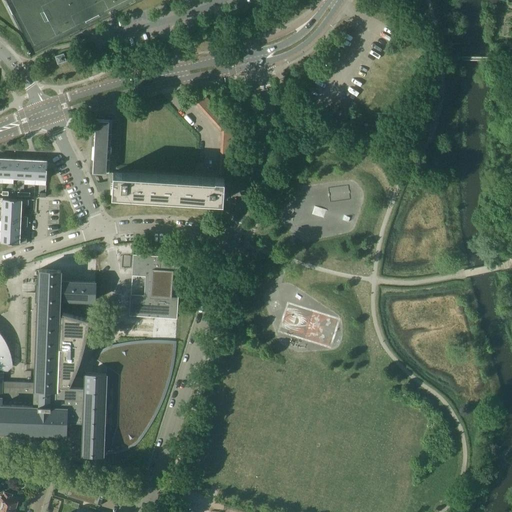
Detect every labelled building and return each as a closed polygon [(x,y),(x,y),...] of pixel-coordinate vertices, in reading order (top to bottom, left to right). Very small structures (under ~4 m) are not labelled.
[(64,53),(55,56),(58,63),(66,61),(64,53)] [(193,100),(197,105),(207,96),(203,92),(193,100)] [(197,105),(201,109),(211,101),(207,96),(197,105)] [(201,109),(205,114),(215,105),(211,101),(201,109)] [(205,114),(209,118),(219,110),(215,105),(205,114)] [(209,118),(213,123),(223,114),(219,110),(209,118)] [(217,127),(227,119),(223,114),(213,123),(217,127)] [(112,120),(95,119),(93,171),(109,172),(112,120)] [(217,127),(221,131),(234,127),(227,119),(217,127)] [(221,137),(233,138),(234,127),(221,131),(221,137)] [(3,177),(14,177),(15,159),(4,158),(3,177)] [(26,159),(15,159),(14,177),(25,178),(26,159)] [(25,178),(35,178),(36,160),(26,159),(25,178)] [(48,160),(36,160),(35,178),(47,179),(48,160)] [(113,172),(113,173),(112,194),(223,201),(224,178),(127,172),(127,173),(113,172)] [(12,210),(21,210),(21,204),(29,204),(29,199),(3,198),(2,209),(12,210)] [(12,210),(2,209),(2,220),(24,221),(28,221),(28,217),(21,216),(21,210),(12,210)] [(28,226),(28,221),(24,221),(2,220),(1,231),(8,231),(20,232),(20,226),(28,226)] [(20,238),(20,232),(8,231),(1,231),(1,242),(27,243),(27,238),(20,238)] [(130,309),(129,315),(177,318),(178,297),(172,297),(173,270),(179,271),(180,271),(181,257),(135,254),(134,254),(132,274),(146,275),(145,295),(131,294),(130,309)] [(0,425),(0,426),(0,430),(66,433),(66,420),(83,421),(83,438),(82,453),(104,454),(104,445),(111,445),(109,454),(110,452),(115,452),(122,451),(128,448),(134,444),(139,439),(143,433),(147,428),(151,421),(154,415),(158,409),(160,402),(163,396),(166,389),(168,382),(170,376),(171,369),(173,362),(174,355),(174,348),(175,342),(170,342),(162,342),(155,341),(148,342),(141,342),(134,343),(127,343),(120,345),(113,346),(107,349),(100,352),(95,357),(93,356),(92,357),(107,366),(107,373),(85,372),(85,379),(74,376),(75,374),(75,372),(76,370),(77,368),(78,366),(78,364),(79,362),(80,360),(80,359),(81,357),(82,355),(82,353),(83,351),(83,349),(84,347),(84,345),(85,343),(85,341),(86,339),(86,337),(87,335),(87,333),(88,331),(88,328),(88,326),(89,324),(89,322),(89,320),(89,318),(83,317),(83,316),(83,315),(83,314),(83,313),(83,312),(83,311),(83,310),(83,309),(83,308),(82,307),(82,306),(82,305),(82,304),(82,303),(82,302),(81,301),(81,300),(95,300),(96,281),(95,281),(60,280),(61,270),(39,269),(39,280),(37,280),(37,285),(36,293),(36,298),(38,298),(36,353),(35,382),(2,381),(2,372),(1,372),(1,369),(5,369),(11,364),(11,361),(10,359),(10,356),(9,354),(8,351),(8,349),(7,347),(6,345),(5,342),(3,340),(2,338),(1,336),(0,335),(0,425)] [(77,476),(77,477),(75,483),(69,481),(69,482),(70,483),(66,494),(65,494),(100,505),(98,504),(99,498),(102,499),(103,498),(100,497),(101,494),(102,494),(102,493),(101,493),(102,489),(103,486),(104,486),(105,484),(95,481),(95,480),(96,481),(96,480),(86,477),(87,478),(86,479),(77,476)] [(1,495),(0,499),(0,507),(13,511),(15,507),(17,507),(19,501),(17,501),(18,500),(11,498),(12,494),(4,492),(3,495),(1,495)]
